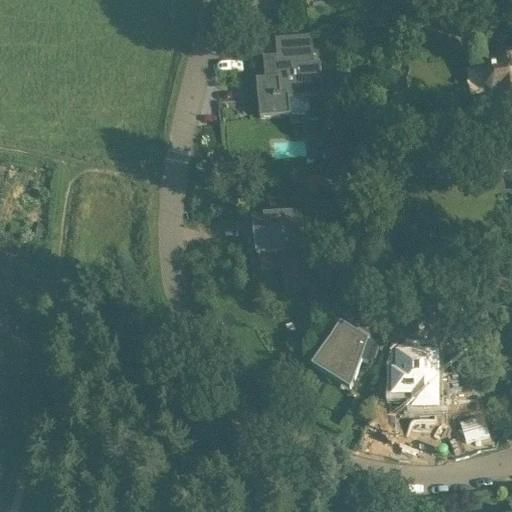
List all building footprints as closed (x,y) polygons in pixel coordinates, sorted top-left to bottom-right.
[(474,11),(453,26),(461,37),(481,22),(474,11)] [(486,35),(501,46),(509,36),(494,25),(486,35)] [(276,52),(276,59),(262,60),(264,82),(256,83),(260,120),(290,117),(288,100),(323,97),(320,64),(313,65),(311,36),(274,40),(274,41),(258,42),(260,54),(276,52)] [(495,93),(497,107),(511,104),(511,54),(492,57),(493,71),(489,72),(484,78),(485,89),(492,94),(495,93)] [(340,140),(325,141),(326,164),(341,163),(340,140)] [(511,172),(511,155),(498,158),(500,175),(511,172)] [(303,180),(305,194),(322,192),(320,178),(303,180)] [(300,217),(254,222),(257,256),(278,254),(289,296),(313,290),(303,251),(304,251),(300,217)] [(488,324),(485,306),(472,308),(476,327),(488,324)] [(347,328),(350,323),(340,316),(307,365),(311,368),(311,369),(349,394),(352,390),(368,342),(347,328)] [(395,376),(395,396),(415,396),(415,410),(435,410),(435,352),(417,352),(417,358),(399,358),(399,376),(395,376)]
